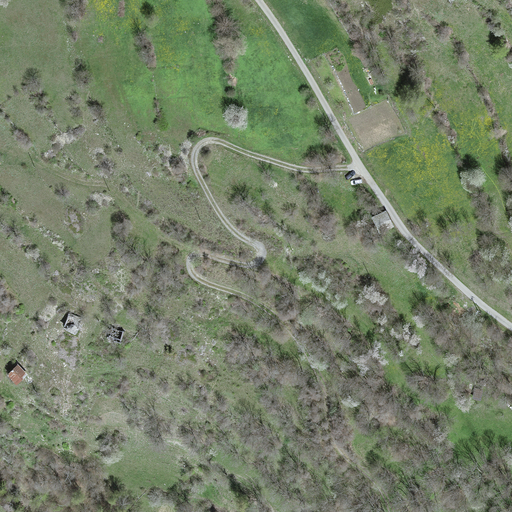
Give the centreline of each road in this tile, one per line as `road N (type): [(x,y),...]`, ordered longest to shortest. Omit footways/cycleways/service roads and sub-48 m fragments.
road 1 (track): [(358,166),(298,167),(205,140),(192,151),(192,166),(227,225),(258,256),(246,264),(202,252),(188,268),(277,314),(316,366),(334,435),(393,511)]
road 2 (residential): [(511,328),(396,220),(257,0)]
road 3 (track): [(192,255),(112,189),(0,155)]
